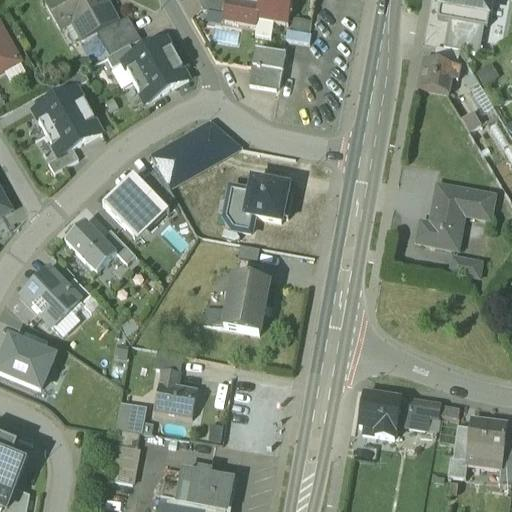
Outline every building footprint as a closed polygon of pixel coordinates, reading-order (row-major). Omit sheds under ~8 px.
[(55,0),(45,6),(56,24),(67,18),(80,41),(84,42),(99,34),(102,40),(118,31),(100,0),(55,0)] [(197,0),(203,13),(223,17),(226,0),(197,0)] [(260,0),(226,0),(226,3),(259,8),(260,0)] [(292,0),(260,0),(259,8),(257,23),(258,23),(288,28),(292,0)] [(492,0),(441,0),(437,22),(449,24),(483,31),(486,31),(492,0)] [(259,8),(226,3),(223,23),(257,29),(258,23),(257,23),(259,8)] [(478,58),(483,31),(449,24),(443,51),(458,54),(478,58)] [(118,31),(102,40),(112,57),(139,42),(129,25),(118,31)] [(0,30),(0,74),(19,64),(0,30)] [(135,59),(122,66),(133,87),(177,63),(166,42),(135,59)] [(129,49),(107,61),(113,72),(122,66),(135,59),(129,49)] [(443,51),(435,50),(433,62),(456,66),(458,54),(443,51)] [(286,58),(256,53),(253,70),(280,75),(283,75),(286,58)] [(177,63),(133,87),(145,108),(189,83),(177,63)] [(452,68),(422,63),(417,92),(448,97),(452,68)] [(280,75),(253,70),(250,90),(277,94),(280,75)] [(492,71),(478,78),(485,91),(499,84),(492,71)] [(83,74),(58,88),(64,98),(76,91),(88,85),(83,74)] [(64,98),(33,115),(46,138),(89,114),(76,91),(64,98)] [(89,114),(46,138),(58,161),(73,153),(102,137),(89,114)] [(472,115),(460,123),(468,136),(480,128),(472,115)] [(211,127),(151,161),(157,172),(169,192),(241,152),(211,127)] [(58,161),(48,167),(54,177),(78,164),(73,153),(58,161)] [(141,188),(166,212),(175,203),(169,192),(157,172),(141,188)] [(103,210),(135,242),(166,212),(141,188),(134,180),(103,210)] [(288,192),(253,185),(250,197),(246,221),(254,222),(281,228),(282,222),(288,223),(292,199),(287,198),(288,192)] [(494,200),(436,190),(430,227),(421,226),(417,247),(458,254),(464,220),(489,224),(494,200)] [(250,197),(231,193),(225,223),(233,235),(251,238),(254,222),(246,221),(250,197)] [(0,220),(11,215),(0,195),(0,220)] [(86,226),(65,245),(98,279),(118,259),(103,243),(86,226)] [(111,235),(103,243),(118,259),(127,269),(136,261),(111,235)] [(483,267),(453,262),(450,277),(480,282),(483,267)] [(53,333),(80,307),(66,292),(50,275),(22,300),(53,333)] [(270,288),(234,281),(227,316),(224,334),(260,340),(270,288)] [(74,284),(66,292),(80,307),(92,318),(100,310),(74,284)] [(227,316),(208,312),(205,330),(224,334),(227,316)] [(26,338),(21,349),(43,358),(48,347),(26,338)] [(0,377),(41,395),(54,362),(43,358),(21,349),(11,344),(0,369),(0,377)] [(183,361),(158,356),(155,374),(161,375),(162,375),(180,378),(183,361)] [(180,378),(162,375),(161,375),(154,417),(192,424),(197,395),(178,392),(180,378)] [(400,403),(364,396),(358,430),(362,430),(361,437),(393,443),(396,429),(400,403)] [(441,410),(400,403),(396,429),(428,434),(430,422),(438,424),(439,420),(441,410)] [(144,413),(122,409),(118,435),(139,438),(144,413)] [(459,413),(441,410),(439,420),(458,423),(459,413)] [(438,424),(430,422),(428,434),(436,435),(438,424)] [(506,428),(471,424),(469,438),(463,437),(462,449),(468,450),(466,466),(468,466),(484,468),(485,460),(501,462),(502,462),(506,436),(506,428)] [(139,438),(118,435),(114,451),(136,455),(139,438)] [(463,437),(457,436),(451,483),(466,484),(468,466),(466,466),(468,450),(462,449),(463,437)] [(511,480),(511,436),(506,436),(502,462),(501,462),(498,488),(511,490),(511,480)] [(0,511),(9,511),(17,496),(33,458),(1,444),(0,447),(0,511)] [(199,480),(183,477),(180,492),(164,493),(162,504),(177,507),(177,509),(195,511),(227,511),(233,486),(210,482),(210,478),(200,476),(199,480)] [(28,511),(31,501),(17,496),(9,511),(28,511)]
